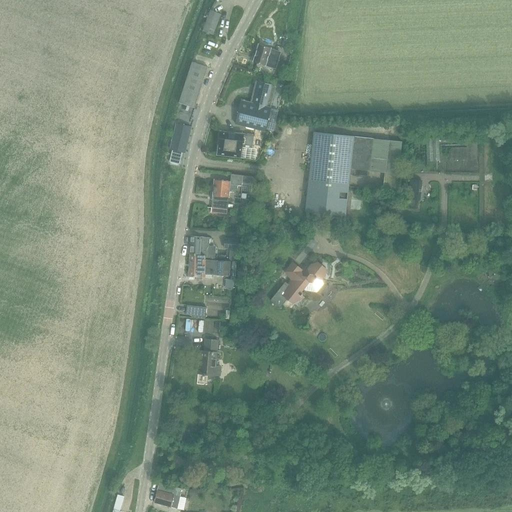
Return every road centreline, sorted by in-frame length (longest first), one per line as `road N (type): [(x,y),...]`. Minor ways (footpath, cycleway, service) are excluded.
road 1 (unclassified): [(136,511),(185,192),(209,102),(257,0)]
road 2 (unknown): [(440,225),(420,290),(255,445),(222,461),(179,464),(151,429)]
